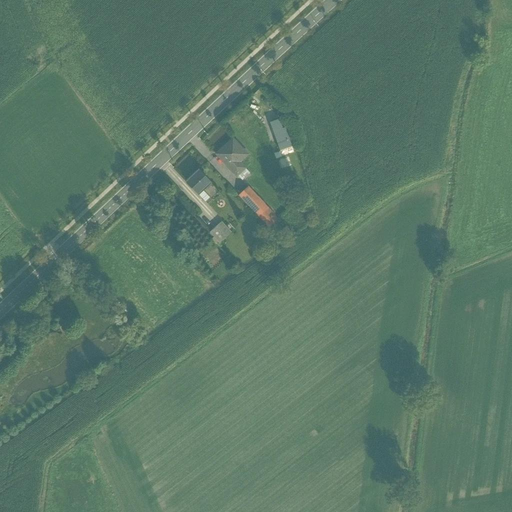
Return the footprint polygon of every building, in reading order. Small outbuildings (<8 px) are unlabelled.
[(254,107),(260,113),(268,104),(262,99),(254,107)] [(281,144),(292,143),(292,124),(280,124),(281,144)] [(213,155),(235,179),(246,168),(240,162),(247,154),(231,138),(213,155)] [(209,198),(216,191),(197,170),(184,181),(196,196),(202,190),(209,198)] [(250,184),(241,193),(256,208),(265,200),(250,184)] [(228,217),(218,225),(229,239),(239,231),(228,217)]
